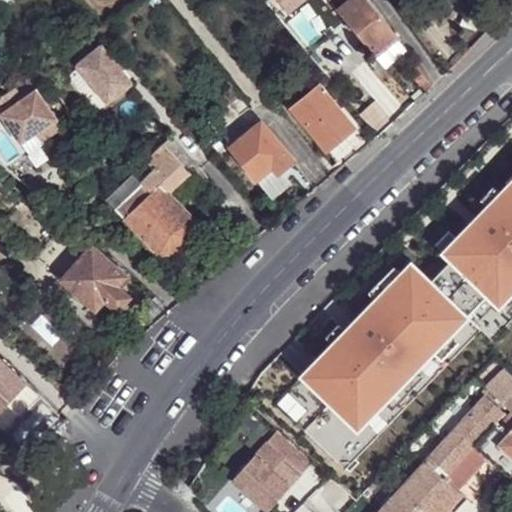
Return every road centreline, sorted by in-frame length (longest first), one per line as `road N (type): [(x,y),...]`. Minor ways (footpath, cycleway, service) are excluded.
road 1 (secondary): [(511,43),(255,292),(191,382)]
road 2 (secondary): [(191,382),(511,74)]
road 3 (unknown): [(174,0),(358,221)]
road 4 (unknown): [(159,107),(305,271)]
road 5 (unknown): [(0,346),(126,468)]
road 6 (unknown): [(476,108),(388,0)]
